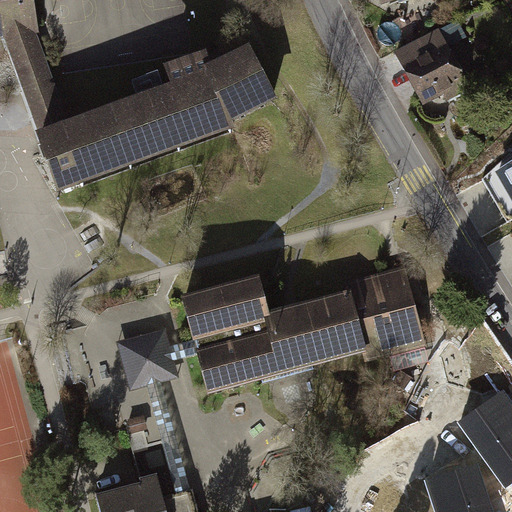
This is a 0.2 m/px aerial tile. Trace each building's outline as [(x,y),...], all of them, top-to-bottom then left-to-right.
[(0,0),(0,34),(4,34),(32,30),(34,29),(30,0),(0,0)] [(469,78),(440,27),(399,51),(428,101),(469,78)] [(41,139),(68,129),(32,30),(4,34),(41,139)] [(68,129),(41,139),(60,191),(230,129),(228,122),(273,99),(248,53),(210,72),(201,57),(167,74),(175,89),(68,129)] [(511,166),(497,175),(511,201),(511,166)] [(258,283),(184,303),(209,390),(265,375),(267,380),(314,368),(312,363),(366,349),(368,359),(426,343),(403,272),(346,286),(348,296),(269,319),(258,283)] [(181,378),(167,327),(115,341),(129,392),(148,387),(162,383),(181,378)] [(162,383),(148,387),(177,493),(191,490),(162,383)] [(511,486),(511,405),(504,395),(463,425),(509,488),(511,486)] [(144,417),(130,421),(133,433),(147,429),(144,417)] [(429,482),(438,511),(491,511),(477,467),(429,482)] [(101,511),(166,511),(157,476),(96,492),(101,511)] [(364,511),(417,511),(409,484),(360,499),(364,511)]
